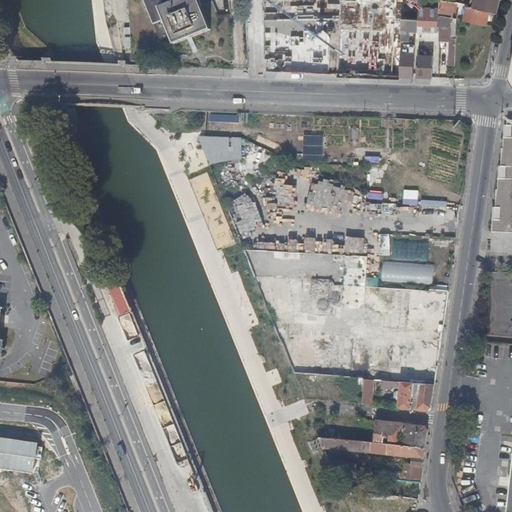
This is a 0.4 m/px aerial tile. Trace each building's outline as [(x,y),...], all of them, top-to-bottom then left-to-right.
[(144,0),(163,46),(212,27),(203,5),(200,0),(144,0)] [(344,37),(344,0),(310,0),(310,36),(344,37)] [(420,19),(419,30),(439,32),(440,26),(440,16),(441,0),(436,0),(421,2),(420,19)] [(455,2),(444,0),(441,0),(440,16),(457,19),(459,14),(457,14),(453,13),(455,2)] [(499,12),(501,0),(478,0),(477,8),(490,11),(499,12)] [(488,25),(490,11),(477,8),(472,7),(469,7),(470,5),(467,4),(466,8),(469,8),(466,21),(488,25)] [(457,19),(440,16),(440,26),(441,26),(441,41),(451,41),(452,24),(457,24),(457,19)] [(402,42),(405,42),(405,41),(410,41),(410,33),(408,33),(408,30),(419,30),(420,19),(403,19),(402,42)] [(419,33),(418,77),(433,78),(434,49),(432,34),(419,33)] [(402,53),(401,76),(414,77),(415,45),(405,45),(404,53),(402,53)] [(511,120),(508,120),(507,125),(505,126),(505,130),(503,149),(502,149),(501,166),(499,167),(499,179),(498,190),(497,190),(496,208),(493,208),(491,256),(511,256),(511,120)] [(205,163),(247,162),(246,136),(205,137),(205,163)] [(392,254),(391,234),(381,234),(381,254),(392,254)] [(120,282),(108,286),(118,316),(131,312),(120,282)] [(130,340),(131,350),(142,349),(141,338),(130,340)] [(428,342),(427,364),(412,364),(412,376),(426,377),(426,384),(439,384),(440,342),(428,342)] [(365,380),(363,405),(372,406),(374,388),(374,381),(365,380)] [(400,401),(400,409),(411,410),(414,384),(392,382),(389,382),(383,381),(382,388),(394,389),(394,388),(402,389),(401,393),(400,401)] [(414,384),(411,410),(428,412),(432,408),(435,385),(414,384)] [(403,448),(426,450),(429,431),(426,426),(376,421),(374,444),(398,447),(399,433),(405,433),(403,448)] [(410,482),(421,483),(426,450),(403,448),(398,447),(374,444),(320,438),(324,449),(413,459),(412,465),(407,465),(405,473),(411,474),(411,476),(410,482)] [(335,475),(351,477),(357,477),(357,472),(358,466),(351,466),(351,467),(330,465),(335,475)] [(397,497),(419,499),(421,483),(410,482),(400,481),(398,481),(397,497)]
